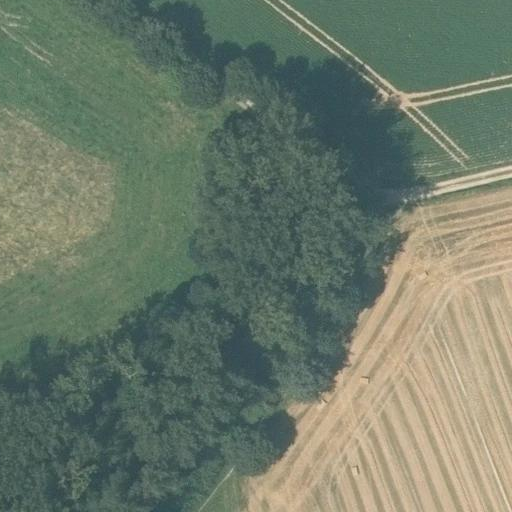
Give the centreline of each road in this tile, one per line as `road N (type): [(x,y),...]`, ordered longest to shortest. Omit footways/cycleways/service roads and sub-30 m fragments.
road 1 (track): [(377,194),(344,179),(242,101)]
road 2 (track): [(242,101),(113,0)]
road 3 (track): [(511,170),(377,194)]
